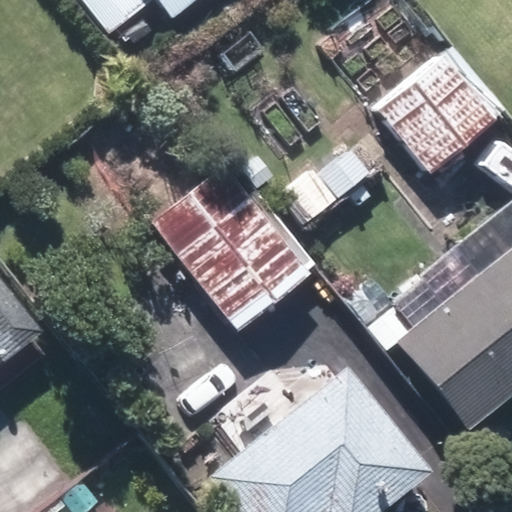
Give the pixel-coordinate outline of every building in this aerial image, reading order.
[(131,0),(151,25),(182,0),(131,0)] [(366,110),(419,175),(494,113),(441,48),(366,110)] [(275,198),(296,225),(364,174),(344,149),(310,176),(307,172),(275,198)] [(142,221),(230,332),(302,274),(299,271),(306,263),(249,191),(242,199),(214,163),(142,221)] [(424,275),(393,300),(397,304),(370,326),(390,348),(399,341),(467,425),(511,388),(511,198),(457,243),(480,270),(443,299),(424,275)] [(0,355),(15,344),(0,325),(0,355)] [(205,475),(235,511),(368,511),(424,467),(340,365),(205,475)]
